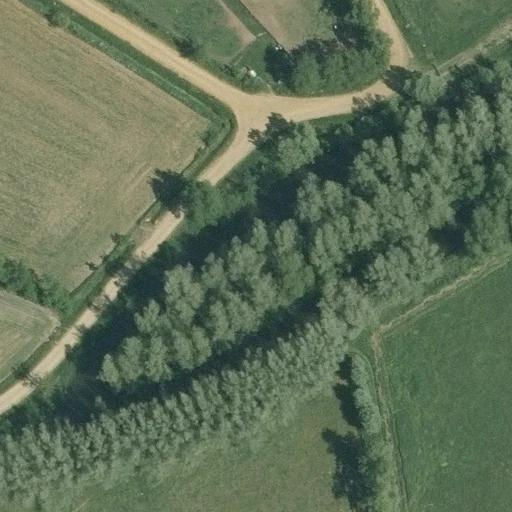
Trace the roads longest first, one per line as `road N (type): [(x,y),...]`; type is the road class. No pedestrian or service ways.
road 1 (track): [(273,119),(221,166),(40,375),(0,405)]
road 2 (track): [(72,0),(273,119)]
road 3 (track): [(408,86),(273,119)]
